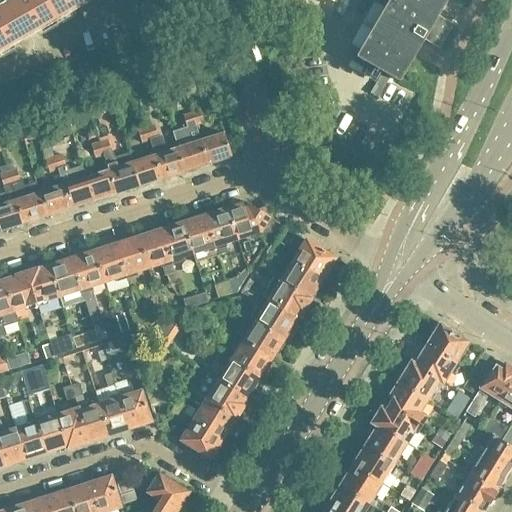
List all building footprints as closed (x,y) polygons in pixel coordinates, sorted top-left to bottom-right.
[(25,37),(86,2),(84,0),(14,0),(7,5),(25,37)] [(414,55),(422,41),(423,40),(439,49),(444,41),(446,43),(448,39),(450,35),(448,34),(453,26),(437,16),(438,14),(446,1),(446,0),(391,0),(389,4),(381,17),(373,31),(365,44),(358,57),(357,56),(356,58),(381,73),(368,95),(376,100),(389,78),(398,83),(399,82),(399,81),(400,79),(406,69),(414,55)] [(0,51),(25,37),(7,5),(0,8),(0,51)] [(196,70),(189,48),(162,57),(169,79),(196,70)] [(187,99),(211,90),(203,69),(180,77),(187,99)] [(198,112),(191,114),(195,127),(202,124),(198,112)] [(186,130),(195,127),(191,114),(182,117),(186,130)] [(158,136),(154,124),(144,127),(145,129),(148,139),(158,136)] [(148,139),(145,129),(136,132),(140,144),(149,142),(148,139)] [(231,158),(223,135),(208,139),(207,135),(198,138),(207,166),(231,158)] [(207,166),(198,138),(189,141),(191,146),(177,150),(184,173),(207,166)] [(92,203),(85,180),(82,168),(67,173),(65,168),(64,168),(60,157),(54,158),(49,141),(47,142),(57,171),(60,183),(69,210),(92,203)] [(57,171),(47,142),(40,144),(45,161),(45,162),(49,174),(57,171)] [(106,142),(99,144),(103,156),(110,154),(106,142)] [(95,159),(103,156),(99,144),(91,147),(95,159)] [(163,155),(161,150),(152,153),(161,180),(184,173),(177,150),(163,155)] [(161,180),(152,153),(142,156),(144,161),(133,164),(129,153),(127,154),(138,188),(161,180)] [(138,188),(127,154),(114,158),(116,164),(106,168),(115,195),(138,188)] [(23,225),(4,165),(0,166),(0,177),(5,193),(0,194),(0,231),(0,232),(23,225)] [(46,218),(39,195),(35,183),(24,186),(22,180),(18,181),(14,169),(8,171),(6,165),(4,165),(23,225),(46,218)] [(115,195),(106,168),(98,170),(99,175),(85,180),(92,203),(115,195)] [(69,210),(60,183),(50,186),(52,191),(39,195),(46,218),(69,210)] [(279,225),(245,204),(228,210),(238,241),(259,234),(263,228),(267,230),(263,236),(265,242),(267,244),(279,225)] [(238,241),(228,210),(205,217),(215,248),(238,241)] [(215,248),(205,217),(183,224),(193,255),(215,248)] [(193,255),(183,224),(161,231),(171,262),(193,255)] [(171,262),(161,231),(138,239),(148,270),(162,265),(165,276),(166,275),(170,286),(177,284),(171,262)] [(148,270),(138,239),(116,246),(126,277),(148,270)] [(280,253),(284,247),(274,240),(270,247),(280,253)] [(330,270),(336,260),(306,241),(293,262),(322,280),(327,271),(330,270)] [(126,277),(116,246),(94,253),(104,284),(126,277)] [(276,260),(280,253),(270,247),(266,253),(276,260)] [(81,291),(85,301),(89,316),(90,320),(91,320),(98,341),(107,338),(91,288),(104,284),(94,253),(71,260),(81,291)] [(81,291),(71,260),(49,267),(59,298),(81,291)] [(317,288),(322,280),(293,262),(281,282),(309,300),(310,298),(313,297),(317,291),(317,288)] [(59,298),(49,267),(46,268),(27,274),(37,308),(48,304),(47,302),(59,298)] [(238,291),(244,281),(240,270),(227,274),(233,292),(238,291)] [(37,308),(27,274),(6,280),(6,281),(4,281),(14,313),(24,309),(25,312),(37,308)] [(14,313),(4,281),(0,282),(0,336),(6,335),(3,327),(17,322),(14,313)] [(255,294),(259,287),(249,281),(245,287),(255,294)] [(230,294),(226,282),(214,286),(218,298),(230,294)] [(308,301),(309,300),(281,282),(268,302),(297,320),(302,310),(305,308),(308,304),(308,301)] [(251,300),(255,294),(245,287),(241,294),(251,300)] [(208,302),(205,293),(183,300),(186,309),(208,302)] [(82,319),(89,316),(85,301),(77,303),(82,319)] [(291,328),(297,320),(268,302),(256,322),(284,340),(285,338),(288,337),(292,331),(291,328)] [(145,305),(136,308),(141,327),(151,325),(145,305)] [(132,330),(141,327),(136,308),(127,311),(132,330)] [(284,344),(284,341),(284,340),(256,322),(243,342),(272,359),(277,351),(280,350),(284,344)] [(469,343),(440,325),(439,327),(437,325),(430,336),(433,337),(427,345),(456,363),(469,343)] [(159,326),(143,332),(158,342),(167,348),(174,336),(166,331),(159,326)] [(229,342),(233,336),(222,329),(218,336),(229,342)] [(54,356),(75,349),(70,333),(49,340),(54,356)] [(103,344),(108,361),(129,355),(124,338),(103,344)] [(266,368),(272,359),(243,342),(231,362),(259,379),(260,378),(263,377),(267,371),(266,368)] [(151,343),(143,356),(159,365),(167,353),(151,343)] [(53,357),(49,345),(42,347),(46,360),(53,357)] [(424,351),(418,352),(411,363),(443,383),(456,363),(427,345),(424,351)] [(481,379),(494,359),(484,352),(471,373),(481,379)] [(22,358),(6,363),(9,372),(25,367),(22,358)] [(258,381),(259,379),(231,362),(225,371),(215,364),(213,367),(203,360),(197,369),(247,399),(252,391),(255,390),(259,384),(258,381)] [(500,401),(511,382),(511,369),(498,361),(466,411),(474,417),(489,393),(500,401)] [(0,374),(9,372),(6,363),(0,364),(0,374)] [(402,373),(404,375),(398,383),(427,401),(439,382),(443,384),(443,383),(411,363),(410,364),(408,363),(402,373)] [(42,365),(21,372),(25,386),(47,380),(42,365)] [(241,409),(247,399),(197,369),(194,373),(205,380),(195,395),(206,402),(234,419),(235,418),(238,416),(241,411),(241,409)] [(129,430),(114,384),(115,384),(112,373),(104,376),(108,387),(95,391),(99,406),(98,406),(108,437),(129,430)] [(6,390),(14,387),(17,382),(15,374),(2,378),(6,390)] [(471,393),(478,382),(469,376),(462,387),(471,393)] [(150,423),(140,393),(131,396),(126,380),(115,384),(114,384),(129,430),(150,423)] [(511,408),(511,382),(500,401),(511,408)] [(79,383),(69,386),(73,396),(82,393),(79,383)] [(419,424),(424,416),(420,413),(427,401),(398,383),(397,384),(395,383),(389,393),(391,394),(386,403),(419,424)] [(72,396),(73,396),(69,386),(63,388),(66,400),(73,398),(72,396)] [(164,417),(155,389),(151,386),(145,388),(155,420),(164,417)] [(458,391),(445,412),(456,419),(469,398),(458,391)] [(108,437),(98,406),(89,410),(87,405),(86,405),(82,395),(74,397),(78,410),(88,443),(108,437)] [(46,454),(34,419),(36,418),(30,399),(21,402),(29,425),(15,430),(25,460),(46,454)] [(233,421),(234,419),(206,402),(199,412),(187,405),(187,406),(178,400),(172,408),(222,439),(227,430),(231,430),(234,424),(233,421)] [(419,424),(386,403),(373,423),(406,444),(419,424)] [(216,448),(222,439),(172,408),(169,413),(179,419),(178,421),(189,428),(180,442),(209,460),(210,458),(213,457),(217,451),(216,448)] [(88,443),(78,410),(56,417),(66,447),(67,450),(88,443)] [(66,447),(56,417),(45,420),(44,416),(36,418),(34,419),(46,454),(66,447)] [(507,431),(496,424),(489,420),(483,430),(494,437),(500,441),(507,431)] [(452,439),(459,443),(470,426),(463,421),(452,439)] [(368,436),(371,438),(365,446),(394,464),(406,444),(373,423),(367,432),(368,436)] [(25,460),(15,430),(3,434),(0,425),(0,453),(5,468),(23,462),(22,461),(25,460)] [(451,434),(441,428),(437,435),(447,441),(451,434)] [(511,428),(502,442),(511,448),(511,428)] [(442,448),(447,441),(437,435),(432,442),(442,448)] [(511,470),(511,448),(502,442),(500,441),(494,437),(487,447),(480,442),(474,452),(510,474),(511,470)] [(451,456),(459,443),(452,439),(444,452),(451,456)] [(394,464),(365,446),(361,454),(359,453),(351,465),(381,484),(388,473),(392,475),(397,466),(394,464)] [(498,493),(510,474),(474,452),(469,460),(476,465),(469,476),(497,493),(498,493)] [(434,462),(422,455),(410,474),(422,481),(426,474),(434,462)] [(437,481),(447,466),(438,460),(428,475),(437,481)] [(369,504),(381,484),(351,465),(344,477),(346,478),(340,487),(368,504),(369,504)] [(136,501),(127,473),(114,477),(123,505),(136,501)] [(148,511),(177,511),(188,495),(158,476),(140,505),(144,507),(143,509),(148,511)] [(498,494),(498,493),(497,493),(469,476),(457,495),(484,511),(488,506),(490,507),(498,494)] [(108,511),(120,508),(110,478),(89,485),(97,511),(108,511)] [(408,483),(401,492),(410,498),(416,488),(408,483)] [(97,511),(89,485),(69,491),(75,511),(97,511)] [(326,505),(336,511),(363,511),(368,504),(340,487),(336,494),(333,493),(326,505)] [(428,504),(432,497),(422,490),(418,497),(428,504)] [(75,511),(69,491),(48,498),(52,511),(75,511)] [(484,511),(457,495),(446,511),(484,511)] [(428,504),(418,497),(413,504),(424,510),(428,504)] [(52,511),(48,498),(27,505),(29,511),(52,511)]
